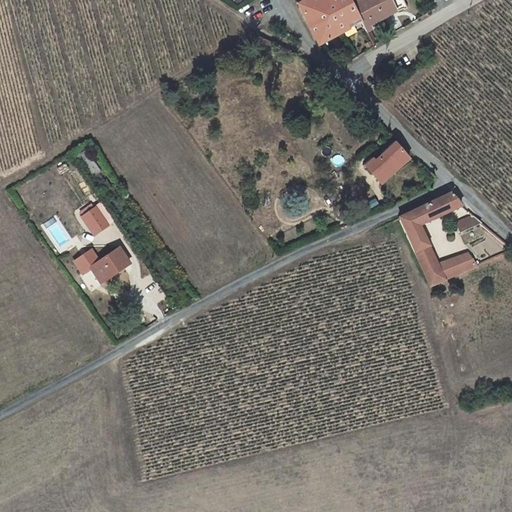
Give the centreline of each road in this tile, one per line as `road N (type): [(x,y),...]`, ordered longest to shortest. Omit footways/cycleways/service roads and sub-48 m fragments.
road 1 (unclassified): [(0,415),(256,274),(451,184)]
road 2 (unclassified): [(335,78),(472,0)]
road 3 (unclassified): [(451,184),(335,78)]
